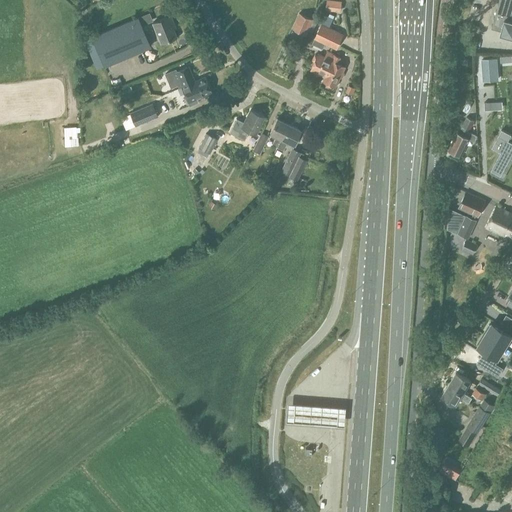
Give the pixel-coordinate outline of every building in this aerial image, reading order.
[(342,2),(327,0),(326,8),(341,10),(342,2)] [(511,0),(498,0),(491,26),(501,29),(500,32),(511,35),(511,0)] [(299,13),(292,28),(306,34),(313,20),(299,13)] [(173,23),(170,15),(153,22),(161,42),(162,42),(163,45),(170,42),(169,39),(176,36),(171,24),(173,23)] [(326,15),(322,24),(329,27),(333,19),(326,15)] [(138,18),(91,37),(103,65),(150,46),(138,18)] [(343,34),(329,27),(322,24),(315,38),(336,49),(343,34)] [(311,69),(324,75),(331,60),(333,54),(328,51),(325,57),(318,54),(318,55),(315,54),(312,60),(315,61),(311,69)] [(339,56),(333,54),(331,60),(324,75),(326,76),(323,81),(336,87),(340,78),(342,78),(344,73),(343,72),(345,67),(336,62),(339,56)] [(497,73),(496,59),(482,60),(483,80),(491,79),(492,80),(497,80),(498,79),(498,74),(497,73)] [(181,86),(193,81),(190,75),(192,74),(189,66),(176,71),(175,69),(164,73),(170,88),(177,85),(178,87),(181,86)] [(203,76),(193,81),(181,86),(189,106),(198,102),(197,99),(212,93),(205,76),(203,76)] [(495,102),(484,102),(485,110),(495,110),(495,102)] [(130,113),(135,126),(158,116),(152,104),(130,113)] [(255,134),(264,116),(251,109),(244,122),(236,118),(229,132),(244,140),(249,131),(255,134)] [(465,130),(462,135),(457,132),(449,149),(451,151),(452,152),(454,153),(455,152),(461,155),(469,139),(474,141),(477,135),(469,131),(474,120),(467,116),(461,128),(465,130)] [(272,144),(277,146),(288,124),(277,118),(270,132),(276,136),(272,144)] [(295,145),(302,131),(288,124),(277,146),(284,150),(288,142),(295,145)] [(501,152),(491,171),(501,176),(511,154),(511,142),(508,141),(511,135),(502,130),(492,148),(501,152)] [(64,133),(65,147),(78,146),(77,132),(64,133)] [(266,135),(262,133),(253,150),(259,153),(268,136),(266,135)] [(206,134),(199,147),(210,153),(217,139),(206,134)] [(292,148),(281,172),(297,179),(306,161),(298,157),(300,153),(292,148)] [(271,189),(273,184),(266,180),(263,185),(271,189)] [(466,191),(459,208),(478,217),(485,200),(466,191)] [(511,239),(511,212),(497,206),(487,227),(511,239)] [(458,233),(468,237),(476,220),(466,215),(458,233)] [(473,254),(478,245),(478,244),(467,239),(462,249),(473,254)] [(445,325),(452,327),(454,321),(447,318),(445,325)] [(489,324),(483,334),(505,347),(511,335),(511,318),(511,319),(505,330),(492,323),(490,325),(489,324)] [(483,334),(477,343),(479,344),(477,347),(490,354),(483,366),(498,376),(503,368),(495,364),(505,347),(483,334)] [(449,383),(466,393),(468,389),(466,388),(471,380),(456,371),(449,383)] [(498,395),(501,390),(482,378),(479,383),(498,395)] [(472,397),(466,393),(449,383),(442,395),(456,404),(461,397),(469,402),(472,397)] [(487,392),(482,388),(481,390),(477,387),(473,393),(483,399),(486,393),(487,392)] [(477,432),(489,412),(491,414),(492,413),(493,413),(496,408),(495,407),(495,406),(487,401),(483,408),(480,406),(468,426),(477,432)] [(324,406),(287,403),(285,422),(322,425),(344,426),(345,407),(324,406)] [(449,475),(456,479),(461,470),(454,466),(449,475)]
